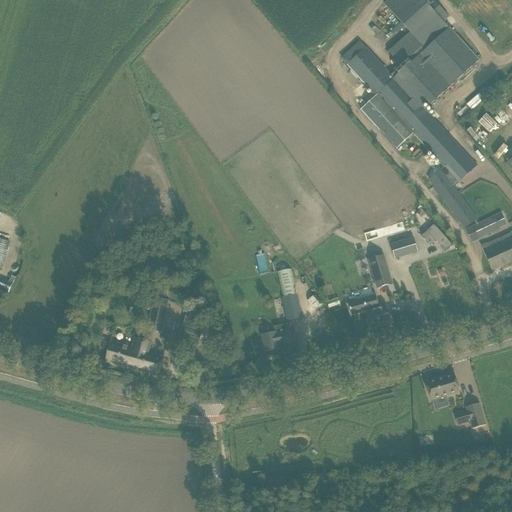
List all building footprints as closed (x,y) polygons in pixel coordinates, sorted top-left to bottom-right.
[(422,46),(393,73),(422,106),(427,101),(430,105),(479,60),(449,28),(450,27),(447,24),(446,25),(443,22),(449,17),(433,0),(424,0),(424,1),(422,0),(389,0),(384,5),(422,46)] [(511,19),(494,0),(475,0),(463,11),(511,64),(511,62),(511,19)] [(422,106),(393,73),(391,75),(360,41),(341,58),(375,96),(360,110),(396,150),(413,134),(444,167),(429,179),(465,228),(478,219),(454,186),(478,166),(422,106)] [(499,157),(508,149),(503,144),(495,152),(499,157)] [(421,209),(417,213),(421,217),(425,214),(421,209)] [(493,216),(466,230),(473,243),(500,230),(493,216)] [(433,225),(420,236),(429,246),(435,241),(445,252),(452,245),(433,225)] [(511,232),(481,247),(484,253),(492,270),(511,260),(511,232)] [(413,237),(390,244),(393,251),(395,259),(404,256),(418,252),(413,237)] [(0,270),(1,271),(10,242),(0,238),(0,270)] [(383,255),(369,259),(377,288),(392,283),(383,255)] [(292,269),(277,272),(283,297),(297,294),(292,269)] [(2,279),(0,282),(0,287),(8,291),(12,284),(2,279)] [(188,287),(179,289),(181,297),(191,294),(188,287)] [(283,297),(284,306),(286,314),(287,321),(302,318),(297,294),(283,297)] [(315,294),(307,301),(315,311),(323,304),(315,294)] [(354,301),(349,303),(350,307),(349,308),(350,310),(351,309),(352,314),(358,313),(366,310),(367,310),(368,312),(367,313),(371,328),(390,322),(386,307),(385,307),(379,309),(375,295),(354,301)] [(149,321),(147,328),(163,332),(169,301),(165,300),(158,298),(154,298),(152,304),(149,321)] [(262,335),(263,336),(263,341),(265,351),(278,348),(277,344),(295,340),(292,323),(274,326),(275,332),(262,335)] [(163,356),(162,356),(149,353),(152,343),(135,338),(132,348),(110,342),(107,353),(105,362),(158,377),(160,367),(163,356)] [(454,374),(426,382),(431,401),(460,392),(454,374)] [(467,411),(454,415),(457,425),(470,421),(472,429),(485,425),(479,403),(466,407),(467,411)] [(511,419),(509,420),(507,421),(505,423),(503,425),(502,427),(502,430),(502,432),(502,434),(503,436),(504,438),(506,440),(507,442),(510,443),(511,443),(511,419)]
